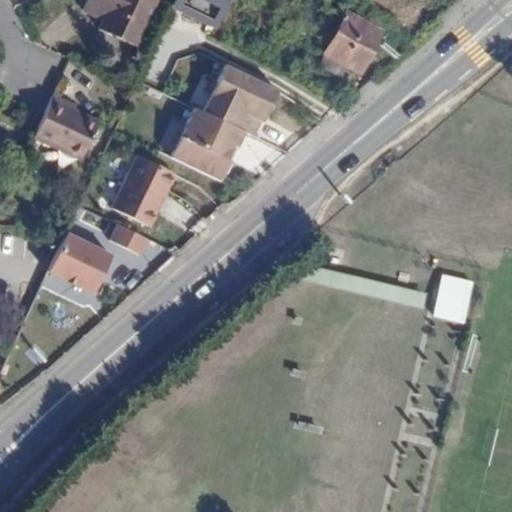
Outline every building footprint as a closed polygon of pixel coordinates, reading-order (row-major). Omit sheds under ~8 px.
[(84,0),(78,12),(97,24),(93,33),(130,52),(156,0),(84,0)] [(226,0),(172,0),(169,8),(213,29),(226,0)] [(382,32),(347,14),(326,53),(361,70),(382,32)] [(202,112),(243,132),(255,138),(278,91),(224,65),(202,112)] [(72,110),(52,103),(34,143),(82,167),(100,130),(69,116),(72,110)] [(221,180),(243,132),(202,112),(194,108),(171,158),(221,180)] [(173,172),(136,156),(113,210),(150,226),(173,172)] [(148,240),(115,224),(107,241),(140,256),(148,240)] [(113,255),(68,234),(51,273),(95,293),(113,255)] [(460,322),(470,280),(439,273),(429,315),(460,322)]
